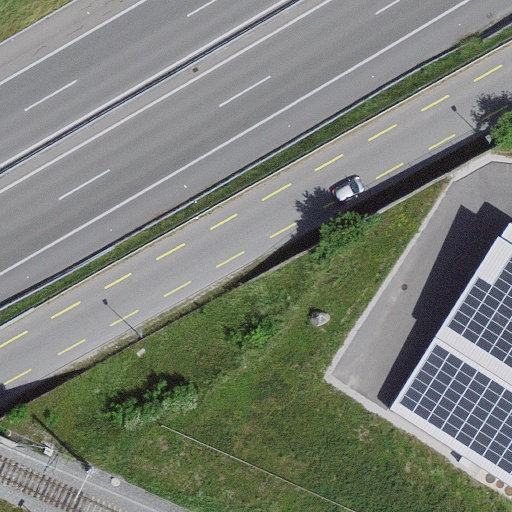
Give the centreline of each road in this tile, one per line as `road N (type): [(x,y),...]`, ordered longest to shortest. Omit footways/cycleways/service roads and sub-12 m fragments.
road 1 (unclassified): [(0,367),(511,83)]
road 2 (motorway): [(0,231),(395,0)]
road 3 (motorway): [(214,0),(0,124)]
